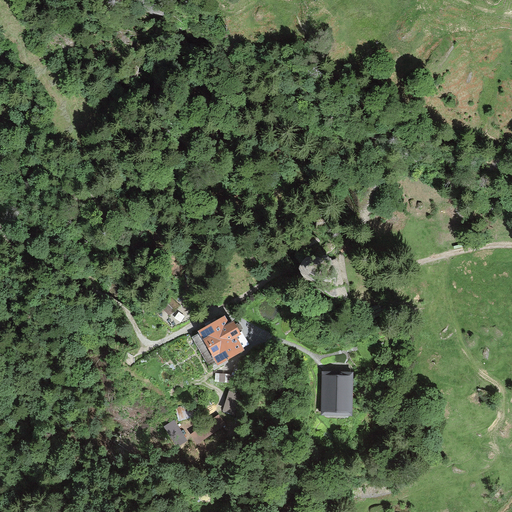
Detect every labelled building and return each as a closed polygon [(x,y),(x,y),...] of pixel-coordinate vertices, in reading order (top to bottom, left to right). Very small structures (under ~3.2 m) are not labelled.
[(199,268),(186,276),(193,287),(206,279),(199,268)] [(175,305),(165,295),(156,305),(166,315),(175,305)] [(228,329),(223,321),(199,334),(218,367),(242,353),(235,341),(239,339),(232,327),(228,329)] [(348,378),(320,377),(318,414),(347,415),(348,378)] [(228,393),(224,411),(245,416),(249,398),(228,393)] [(188,427),(194,440),(212,432),(206,419),(188,427)]
